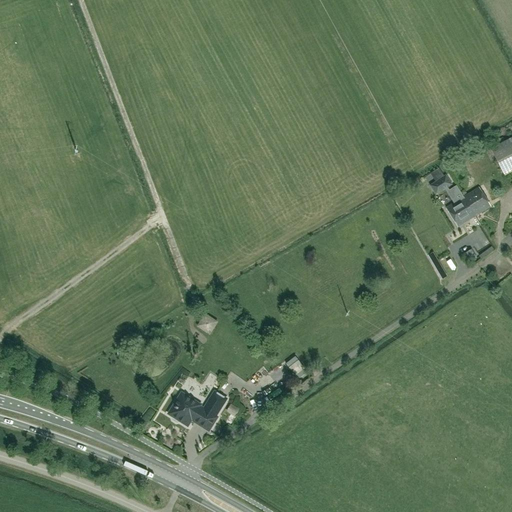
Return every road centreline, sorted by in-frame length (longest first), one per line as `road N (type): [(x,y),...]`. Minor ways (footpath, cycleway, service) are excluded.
road 1 (primary): [(181,483),(0,411)]
road 2 (unclassified): [(146,511),(0,456)]
